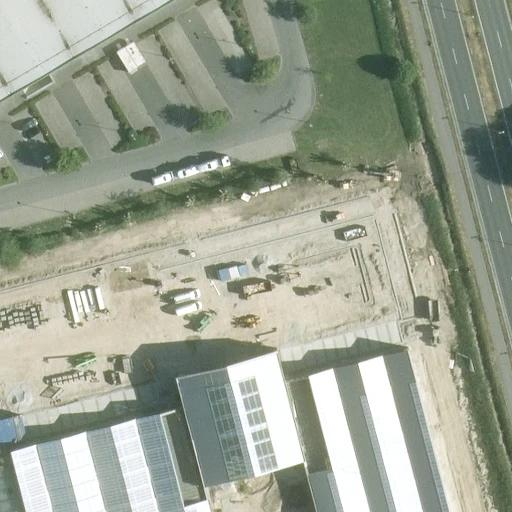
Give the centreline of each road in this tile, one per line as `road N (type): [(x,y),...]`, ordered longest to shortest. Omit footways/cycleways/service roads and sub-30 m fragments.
road 1 (secondary): [(439,0),(511,281)]
road 2 (unknown): [(196,0),(0,119)]
